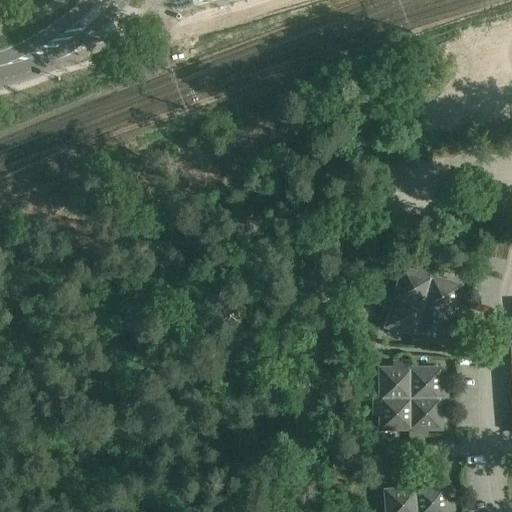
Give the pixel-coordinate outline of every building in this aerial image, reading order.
[(160,51),(122,65),(126,77),(164,63),(160,51)] [(423,306),(432,277),(434,271),(417,267),(416,273),(402,269),(394,297),(423,306)] [(432,277),(423,306),(451,315),(457,317),(462,301),(456,299),(460,286),(432,277)] [(386,326),(414,334),(423,306),(394,297),(388,295),(384,311),(389,313),(386,326)] [(423,306),(414,334),(412,340),(428,345),(430,339),(443,343),(451,315),(423,306)] [(410,398),(410,368),(410,362),(393,362),(393,368),(380,368),(380,398),(410,398)] [(410,368),(410,398),(440,399),(446,399),(446,382),(440,382),(440,368),(410,368)] [(494,409),(511,408),(509,390),(493,391),(494,409)] [(380,428),(409,428),(410,398),(380,398),(374,398),(374,414),(380,414),(380,428)] [(410,398),(409,428),(409,434),(426,434),(426,428),(440,428),(440,399),(410,398)] [(416,511),(415,488),(414,482),(397,483),(398,489),(384,490),(385,511),(416,511)] [(415,488),(416,511),(451,511),(451,499),(445,499),(444,485),(415,488)]
